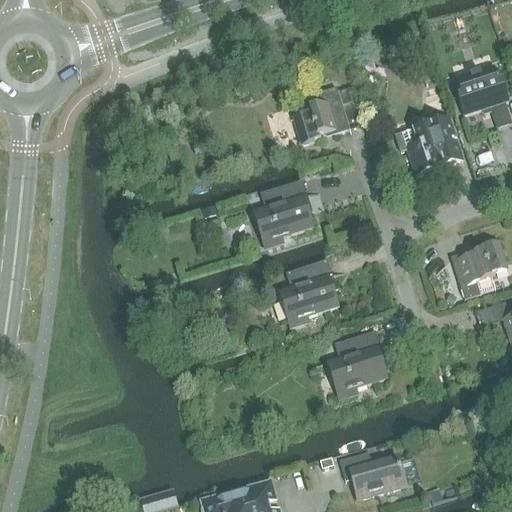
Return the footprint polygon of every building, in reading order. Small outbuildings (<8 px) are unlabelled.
[(496,8),(490,10),(492,17),(498,16),(496,8)] [(511,104),(505,82),(502,82),(497,69),(456,83),(461,99),(457,101),(463,119),(489,111),(496,133),(511,128),(505,107),(511,104)] [(348,91),(337,94),(336,91),(320,96),(323,107),(308,112),(310,116),(293,121),(302,149),(321,143),(319,139),(333,134),(335,138),(350,134),(342,109),(352,106),(348,91)] [(399,156),(407,153),(415,180),(434,174),(433,170),(447,165),(448,169),(463,164),(449,122),(433,127),(394,139),(399,156)] [(174,149),(167,152),(171,163),(178,160),(174,149)] [(265,252),(283,246),(281,241),(312,231),(303,202),(307,201),(302,185),(260,198),(265,213),(253,217),(265,252)] [(213,209),(202,213),(204,221),(216,218),(213,209)] [(507,273),(498,246),(479,252),(480,256),(466,260),(465,256),(450,261),(464,304),(480,299),(477,287),(492,282),(490,278),(507,273)] [(290,331),(308,326),(307,321),(338,311),(328,282),(332,280),(327,264),(286,277),(290,293),(279,296),(290,331)] [(511,319),(510,321),(505,306),(477,316),(481,331),(503,324),(511,350),(511,319)] [(339,403),(357,397),(355,392),(386,382),(377,353),(381,351),(376,335),(334,349),(339,364),(328,368),(339,403)] [(372,468),(369,457),(340,465),(346,485),(353,483),(359,504),(406,490),(398,461),(372,468)] [(271,485),(201,505),(202,511),(272,511),(271,507),(278,505),(271,485)] [(439,492),(429,495),(432,505),(432,506),(442,503),(442,501),(439,492)]
